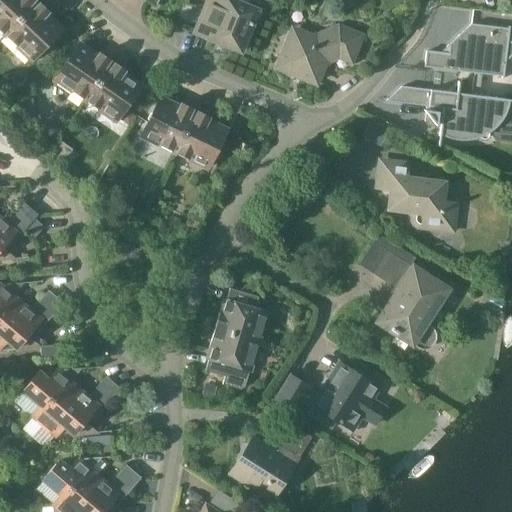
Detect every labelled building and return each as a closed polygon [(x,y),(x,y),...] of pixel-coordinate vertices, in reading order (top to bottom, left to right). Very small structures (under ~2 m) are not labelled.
[(0,0),(0,31),(4,35),(34,4),(29,0),(0,0)] [(246,2),(246,0),(207,0),(194,33),(240,52),(257,10),(245,5),(247,2),(246,2)] [(60,29),(34,4),(4,35),(31,60),(60,29)] [(182,4),(176,19),(183,22),(189,6),(182,4)] [(474,75),(481,76),(481,75),(503,77),(505,63),(511,56),(511,42),(507,42),(508,29),(470,25),(446,48),(448,48),(448,54),(426,52),(424,68),(474,74),(474,75)] [(350,61),(360,36),(338,28),(313,38),(293,30),(277,67),(315,83),(323,62),(338,56),(350,61)] [(55,80),(85,100),(109,65),(79,44),(55,80)] [(46,55),(40,62),(47,68),(53,60),(46,55)] [(109,65),(85,100),(115,121),(139,86),(109,65)] [(478,96),(481,76),(474,75),(472,95),(401,86),(385,101),(419,106),(439,130),(438,136),(439,136),(440,134),(446,137),(453,139),(460,140),(467,140),(473,139),(478,137),(480,139),(482,140),(485,140),(487,139),(488,137),(488,136),(488,133),(511,135),(511,100),(499,98),(499,96),(492,95),(492,98),(478,96)] [(141,136),(174,152),(192,114),(160,98),(141,136)] [(36,117),(33,100),(18,102),(21,120),(36,117)] [(129,127),(135,117),(124,110),(118,120),(129,127)] [(192,114),(174,152),(206,168),(225,130),(192,114)] [(451,230),(454,204),(440,203),(442,184),(404,179),(406,165),(380,162),(377,187),(391,189),(389,208),(414,211),(413,220),(415,223),(418,226),(426,227),(425,227),(451,230)] [(6,224),(18,235),(23,230),(33,218),(36,215),(23,204),(6,224)] [(8,247),(18,235),(6,224),(0,218),(0,259),(15,259),(1,247),(4,244),(8,247)] [(33,218),(23,230),(33,239),(43,227),(33,218)] [(365,218),(357,229),(365,235),(373,223),(365,218)] [(421,347),(426,346),(429,345),(433,338),(433,334),(432,331),(429,328),(424,325),(446,290),(386,251),(372,273),(398,290),(377,322),(411,344),(412,342),(417,345),(421,347)] [(222,276),(219,285),(229,288),(231,289),(234,279),(222,276)] [(0,319),(5,324),(22,304),(12,296),(24,282),(0,284),(0,319)] [(218,313),(214,328),(257,341),(266,312),(254,309),(258,297),(231,289),(229,288),(224,302),(227,302),(225,311),(222,310),(222,311),(218,313)] [(31,312),(43,323),(61,303),(48,292),(31,312)] [(0,349),(40,347),(39,346),(27,335),(30,332),(33,335),(43,323),(31,312),(22,304),(5,324),(0,319),(0,349)] [(257,341),(214,328),(209,344),(211,348),(213,349),(211,358),(208,357),(204,370),(224,376),(221,385),(239,390),(244,388),(249,370),(257,341)] [(61,345),(39,346),(40,347),(41,358),(61,356),(61,345)] [(14,370),(21,377),(30,368),(23,361),(14,370)] [(303,386),(297,395),(302,399),(313,405),(310,409),(307,414),(331,429),(336,421),(351,430),(361,414),(364,416),(373,402),(369,400),(377,388),(339,363),(318,396),(308,390),(309,389),(303,386)] [(23,392),(14,401),(31,416),(40,407),(40,406),(42,408),(50,399),(61,408),(78,388),(70,381),(81,368),(56,370),(48,380),(38,371),(21,391),(23,392)] [(288,376),(273,400),(294,413),(302,399),(297,395),(303,386),(288,376)] [(88,398),(101,409),(118,389),(105,378),(88,398)] [(205,384),(201,396),(211,399),(215,387),(205,384)] [(40,407),(31,416),(54,436),(63,426),(73,435),(98,433),(84,421),(87,418),(91,421),(101,409),(88,398),(78,388),(61,408),(50,399),(42,408),(40,406),(40,407)] [(272,499),(293,465),(289,463),(294,456),(297,458),(310,437),(289,425),(276,445),(280,447),(275,454),(251,438),(230,473),(272,499)] [(109,435),(86,437),(86,438),(87,446),(97,445),(110,444),(109,435)] [(110,444),(97,445),(98,453),(111,452),(110,444)] [(43,481),(35,489),(52,504),(60,495),(63,497),(70,488),(81,497),(98,477),(90,470),(101,457),(76,459),(68,469),(58,460),(42,480),(43,481)] [(109,486),(108,487),(121,498),(138,478),(126,467),(109,486)] [(52,504),(52,505),(52,511),(106,511),(104,510),(107,507),(111,510),(121,498),(108,487),(109,486),(98,477),(81,497),(70,488),(63,497),(60,495),(52,504)]
